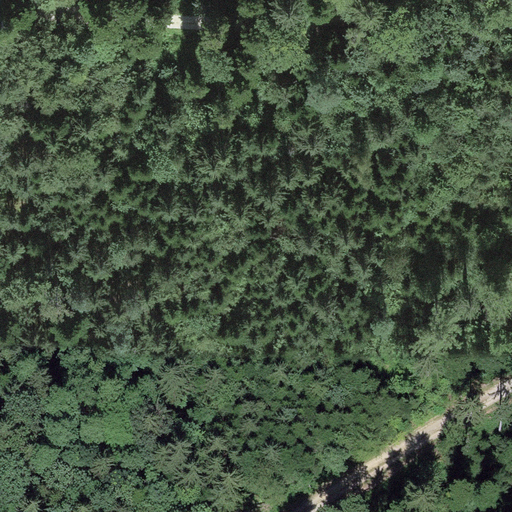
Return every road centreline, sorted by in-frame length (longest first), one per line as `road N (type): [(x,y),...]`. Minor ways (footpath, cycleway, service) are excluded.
road 1 (track): [(0,7),(194,18),(486,0)]
road 2 (track): [(511,377),(316,511)]
